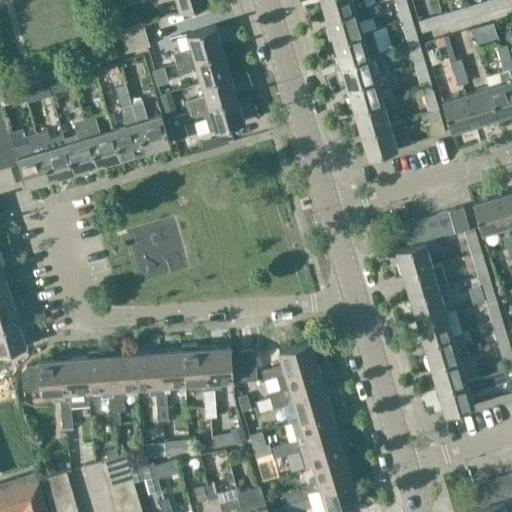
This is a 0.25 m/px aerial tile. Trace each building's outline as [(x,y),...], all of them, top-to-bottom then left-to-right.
[(208,0),(158,0),(159,0),(178,0),(181,8),(208,0)] [(322,0),(327,15),(364,4),(362,0),(322,0)] [(405,0),(395,0),(400,17),(410,14),(405,0)] [(486,0),(485,0),(464,6),(466,16),(490,9),(486,0)] [(511,0),(486,0),(490,9),(511,2),(511,0)] [(327,15),(334,38),(362,30),(359,18),(371,14),(367,3),(364,4),(327,15)] [(464,6),(442,13),(445,22),(466,16),(464,6)] [(421,29),(445,22),(442,13),(418,20),(421,29)] [(180,20),(166,24),(163,14),(143,20),(150,41),(183,30),(180,20)] [(400,17),(407,41),(417,38),(410,14),(400,17)] [(118,27),(122,38),(145,31),(142,20),(118,27)] [(173,50),(176,61),(223,47),(216,23),(186,32),(190,45),(173,50)] [(484,39),(480,24),(471,27),(476,41),(484,39)] [(441,28),(424,30),(428,58),(444,55),(441,28)] [(334,38),(340,62),(369,53),(362,30),(334,38)] [(145,31),(122,38),(125,50),(149,43),(145,31)] [(414,64),(424,61),(417,38),(407,41),(414,64)] [(448,51),(454,71),(465,68),(461,57),(456,43),(450,45),(452,50),(448,51)] [(496,48),(500,60),(510,57),(507,45),(496,48)] [(196,67),(200,80),(230,71),(223,47),(176,61),(180,72),(196,67)] [(369,53),(340,62),(347,85),(376,76),(369,53)] [(503,72),(509,70),(511,68),(511,61),(510,57),(500,60),(503,72)] [(431,85),(424,61),(414,64),(421,87),(431,85)] [(465,68),(454,71),(458,84),(469,81),(465,68)] [(501,81),(488,85),(497,115),(511,111),(511,80),(509,70),(503,72),(499,73),(501,81)] [(187,98),(190,108),(237,94),(230,71),(200,80),(204,93),(187,98)] [(347,85),(354,108),(383,99),(379,88),(388,85),(385,74),(376,76),(347,85)] [(126,122),(113,126),(122,156),(145,149),(132,102),(126,82),(115,85),(126,122)] [(431,85),(421,87),(428,110),(438,107),(431,85)] [(488,85),(465,92),(475,122),(497,115),(488,85)] [(451,130),(475,122),(465,92),(442,99),(451,130)] [(245,120),(237,94),(190,108),(191,110),(168,117),(174,138),(187,134),(184,124),(205,117),(209,131),(245,120)] [(142,99),(132,102),(145,149),(170,142),(161,112),(147,116),(142,99)] [(383,99),(354,108),(361,131),(390,122),(383,99)] [(445,132),(438,107),(428,110),(426,111),(433,135),(445,132)] [(95,113),(84,116),(98,163),(122,156),(113,126),(100,130),(95,113)] [(74,170),(98,163),(84,116),(72,119),(76,133),(64,136),(74,170)] [(6,117),(0,118),(0,130),(9,128),(6,117)] [(403,118),(390,122),(361,131),(368,155),(410,142),(403,118)] [(74,170),(64,136),(62,132),(50,136),(47,127),(36,130),(50,177),(74,170)] [(0,142),(12,139),(9,128),(0,130),(0,142)] [(25,184),(50,177),(36,130),(26,133),(28,141),(14,146),(15,150),(18,161),(25,184)] [(0,154),(15,150),(14,146),(12,139),(0,142),(0,154)] [(15,150),(0,154),(0,166),(18,161),(15,150)] [(511,189),(496,194),(505,225),(511,222),(511,189)] [(483,232),(505,225),(496,194),(472,202),(481,232),(483,232)] [(463,204),(469,227),(473,226),(466,203),(463,204)] [(454,231),(464,228),(469,227),(463,204),(448,209),(454,231)] [(443,235),(454,231),(448,209),(436,212),(443,235)] [(436,212),(424,216),(431,238),(435,237),(435,238),(443,235),(436,212)] [(419,242),(431,238),(424,216),(413,219),(419,242)] [(407,245),(419,242),(413,219),(400,223),(407,245)] [(471,252),(480,249),(473,227),(469,228),(469,227),(464,228),(471,252)] [(511,232),(503,235),(506,247),(511,245),(511,232)] [(419,242),(407,245),(397,249),(404,272),(432,263),(428,250),(438,247),(435,238),(435,237),(431,238),(419,242)] [(487,273),(480,249),(471,252),(478,275),(487,273)] [(432,263),(404,272),(411,295),(439,286),(432,263)] [(0,299),(12,296),(5,272),(0,273),(0,299)] [(487,273),(478,275),(485,298),(494,295),(487,273)] [(446,309),(439,286),(411,295),(418,318),(446,309)] [(501,318),(494,295),(485,298),(492,321),(501,318)] [(0,325),(20,320),(12,296),(0,299),(0,325)] [(446,309),(418,318),(424,340),(453,332),(446,309)] [(508,341),(501,318),(492,321),(499,344),(508,341)] [(20,320),(0,325),(0,352),(27,345),(20,320)] [(462,329),(453,332),(424,340),(431,363),(459,355),(469,352),(462,329)] [(264,379),(284,372),(316,363),(309,339),(277,349),(281,362),(261,369),(264,379)] [(511,365),(511,355),(508,341),(499,344),(506,367),(511,365)] [(203,389),(204,402),(215,401),(214,388),(221,387),(220,378),(232,377),(229,344),(205,347),(208,388),(203,389)] [(208,388),(205,347),(181,349),(183,382),(197,380),(198,389),(203,389),(208,388)] [(157,351),(159,383),(183,382),(181,349),(157,351)] [(254,349),(239,350),(238,350),(240,380),(256,379),(254,349)] [(85,356),(88,389),(101,388),(102,396),(107,396),(112,395),(109,354),(99,355),(99,353),(96,351),(91,351),(89,354),(89,356),(85,356)] [(157,351),(133,352),(136,385),(149,384),(150,392),(154,392),(160,391),(159,383),(157,351)] [(133,352),(109,354),(112,395),(107,396),(108,409),(119,408),(125,408),(123,386),(136,385),(133,352)] [(459,355),(431,363),(438,386),(466,378),(459,355)] [(89,403),(88,389),(85,356),(61,358),(65,399),(59,399),(60,413),(71,412),(71,404),(89,403)] [(37,360),(37,363),(25,364),(21,369),(23,389),(39,388),(39,393),(53,392),(54,400),(59,399),(65,399),(61,358),(37,360)] [(323,386),(316,363),(284,372),(288,384),(268,390),(270,396),(256,400),(258,405),(285,397),(291,395),(323,386)] [(480,374),(466,378),(438,386),(445,410),(473,402),(470,389),(483,385),(480,374)] [(323,386),(291,395),(298,418),(330,409),(323,386)] [(154,392),(155,406),(166,405),(165,391),(160,391),(154,392)] [(285,397),(258,405),(259,411),(287,402),(285,397)] [(216,415),(215,401),(204,402),(205,416),(210,416),(216,415)] [(167,419),(166,405),(155,406),(156,420),(162,420),(167,419)] [(110,424),(115,423),(120,422),(119,408),(108,409),(110,424)] [(296,438),(283,442),(286,452),(299,448),(298,443),(337,432),(330,409),(298,418),(291,420),(296,438)] [(67,426),(73,426),(71,412),(60,413),(61,427),(67,426)] [(228,426),(207,428),(208,440),(230,438),(228,426)] [(308,450),(312,464),(343,455),(337,432),(298,443),(299,448),(301,452),(308,450)] [(273,456),(286,452),(283,442),(270,446),(272,451),(273,456)] [(103,472),(128,464),(125,452),(99,460),(103,472)] [(310,484),(296,488),(299,497),(308,495),(307,490),(350,477),(343,455),(312,464),(316,477),(308,480),(310,484)] [(103,472),(107,483),(132,475),(128,464),(103,472)] [(41,477),(44,490),(69,482),(65,470),(41,477)] [(511,480),(509,471),(498,474),(505,499),(511,497),(511,480)] [(494,502),(505,499),(498,474),(487,478),(494,502)] [(107,483),(110,495),(135,487),(132,475),(107,483)] [(320,511),(357,501),(350,477),(307,490),(308,495),(313,511),(320,511)] [(22,507),(23,511),(48,511),(45,500),(38,478),(27,482),(34,504),(22,507)] [(481,506),(494,502),(487,478),(474,482),(481,506)] [(27,482),(15,485),(3,489),(10,511),(22,507),(34,504),(27,482)] [(44,490),(48,501),(73,494),(69,482),(44,490)] [(203,486),(207,499),(218,495),(217,492),(214,482),(208,484),(203,486)] [(236,494),(241,511),(267,511),(259,484),(235,491),(236,494)] [(135,487),(110,495),(114,506),(139,498),(135,487)] [(284,497),(286,501),(299,497),(296,488),(283,492),(284,497)] [(0,511),(6,511),(10,511),(3,489),(0,489),(0,511)] [(48,501),(51,511),(53,511),(76,505),(73,494),(48,501)] [(241,511),(236,494),(219,499),(222,510),(217,511),(241,511)] [(204,511),(217,511),(222,510),(219,499),(218,495),(207,499),(201,500),(204,511)] [(162,498),(157,500),(161,511),(171,509),(167,496),(162,498)] [(494,502),(481,506),(473,509),(474,511),(505,511),(511,510),(511,497),(505,499),(494,502)] [(114,506),(115,511),(135,511),(142,510),(139,498),(114,506)]
